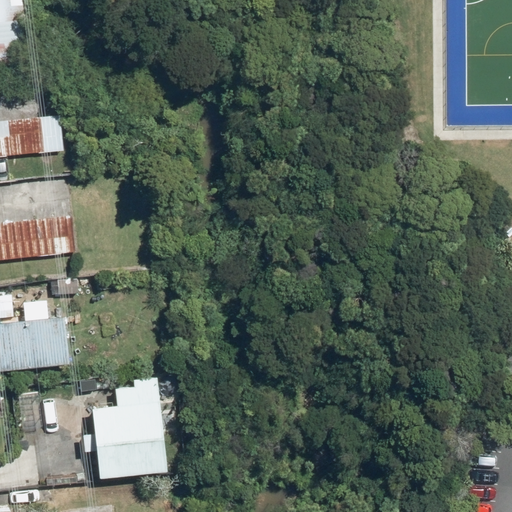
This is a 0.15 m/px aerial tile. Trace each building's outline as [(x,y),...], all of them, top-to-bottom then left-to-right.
[(0,50),(0,42),(31,40),(26,0),(0,0),(0,67),(2,67),(0,50)] [(57,115),(0,120),(0,156),(61,150),(57,115)] [(70,215),(0,222),(0,259),(74,252),(70,215)] [(61,316),(0,321),(0,369),(65,363),(61,316)] [(93,479),(164,472),(155,373),(126,376),(127,383),(108,385),(110,402),(85,405),(89,443),(93,479)] [(0,449),(9,449),(7,400),(0,400),(0,449)] [(82,460),(81,453),(53,457),(55,475),(90,471),(89,459),(82,460)] [(18,511),(17,503),(0,504),(0,511),(18,511)]
